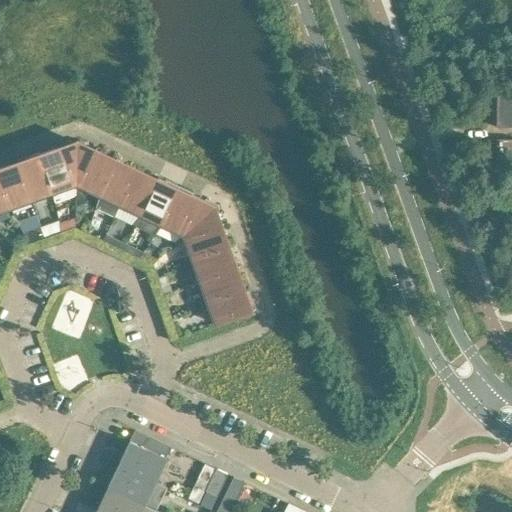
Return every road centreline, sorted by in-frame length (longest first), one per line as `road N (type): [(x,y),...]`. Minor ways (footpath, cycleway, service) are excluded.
road 1 (residential): [(76,436),(32,411),(2,325),(30,266),(75,251),(137,280),(165,363),(147,411)]
road 2 (tertiary): [(301,0),(430,352),(466,402)]
road 3 (tertiary): [(490,381),(447,309),(335,0)]
road 4 (residential): [(364,511),(147,411)]
road 5 (residential): [(383,511),(466,402)]
